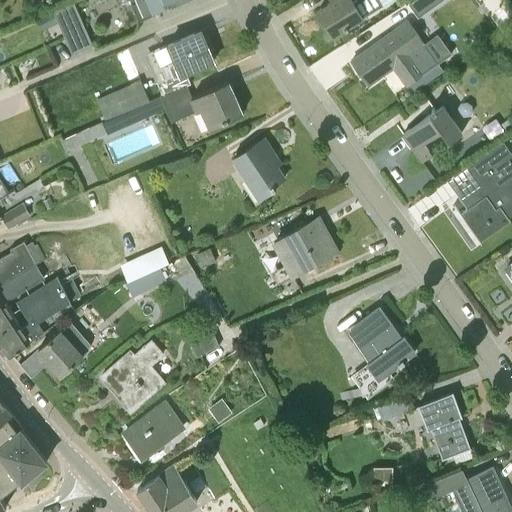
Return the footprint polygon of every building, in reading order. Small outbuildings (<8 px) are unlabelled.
[(167,1),(170,0),(129,0),(139,21),(156,13),(155,10),(168,4),(167,1)] [(333,35),(350,24),(363,17),(362,16),(381,4),(378,0),(332,0),(333,1),(319,10),(333,35)] [(414,0),(409,4),(418,17),(442,0),(414,0)] [(46,14),(52,25),(63,20),(58,8),(46,14)] [(408,82),(438,62),(409,21),(352,61),(363,77),(389,59),(406,84),(408,82)] [(174,77),(195,68),(213,60),(201,31),(169,44),(175,59),(168,63),(174,77)] [(438,62),(408,82),(414,91),(444,71),(438,62)] [(144,76),(99,93),(107,115),(152,98),(144,76)] [(210,127),(225,120),(243,112),(229,80),(192,97),(186,84),(160,96),(171,121),(196,110),(202,108),(210,127)] [(422,161),(433,153),(424,141),(441,129),(449,141),(462,132),(443,105),(403,133),(422,161)] [(511,116),(503,123),(507,130),(511,126),(511,116)] [(486,136),(491,142),(495,139),(506,131),(496,117),(488,123),(494,130),(486,136)] [(81,132),(80,130),(62,138),(67,149),(107,132),(104,122),(91,127),(81,132)] [(233,158),(260,198),(276,188),(274,184),(285,177),(273,158),(277,156),(265,137),(233,158)] [(508,217),(511,214),(511,163),(508,158),(511,155),(511,154),(504,142),(468,167),(480,185),(462,198),(468,207),(460,213),(480,241),(510,220),(508,217)] [(7,206),(24,200),(20,190),(4,196),(7,206)] [(55,205),(50,197),(44,200),(48,209),(55,205)] [(23,203),(2,215),(9,226),(29,214),(23,203)] [(293,276),(321,260),(338,251),(325,227),(315,233),(308,221),(273,240),(293,276)] [(0,283),(20,274),(37,264),(36,263),(46,258),(38,243),(35,244),(33,240),(26,244),(24,240),(10,248),(12,251),(0,257),(0,283)] [(162,246),(121,264),(128,281),(141,275),(162,266),(169,263),(162,246)] [(213,262),(207,249),(195,254),(201,267),(213,262)] [(37,264),(20,274),(0,283),(0,345),(6,353),(7,355),(44,330),(38,321),(70,301),(57,276),(18,299),(31,321),(23,326),(5,299),(19,292),(44,278),(37,264)] [(162,266),(141,275),(148,290),(169,281),(162,266)] [(399,362),(400,364),(404,361),(403,359),(414,351),(404,336),(402,338),(379,307),(348,330),(370,360),(378,354),(389,369),(399,362)] [(60,375),(86,352),(89,343),(82,335),(72,323),(62,330),(37,349),(19,364),(31,378),(49,362),(60,375)] [(196,355),(219,345),(214,332),(191,342),(196,355)] [(132,408),(165,380),(152,364),(165,354),(151,338),(134,353),(132,350),(100,376),(112,390),(121,382),(126,389),(121,394),(132,408)] [(442,458),(452,454),(471,448),(471,446),(470,447),(463,426),(461,427),(457,417),(461,416),(462,416),(453,391),(452,391),(452,392),(419,405),(427,428),(431,427),(442,458)] [(376,405),(381,419),(415,407),(409,393),(376,405)] [(13,412),(7,404),(0,395),(0,422),(9,415),(13,412)] [(232,412),(222,397),(209,407),(219,421),(232,412)] [(142,456),(159,444),(184,426),(166,402),(125,431),(142,456)] [(0,491),(1,493),(3,491),(21,476),(24,479),(48,459),(22,426),(20,428),(9,415),(0,422),(0,491)] [(264,425),(261,418),(254,422),(257,429),(264,425)] [(153,511),(178,511),(198,499),(174,463),(159,473),(159,474),(138,488),(153,511)] [(506,511),(511,510),(491,467),(452,485),(464,511),(506,511)]
